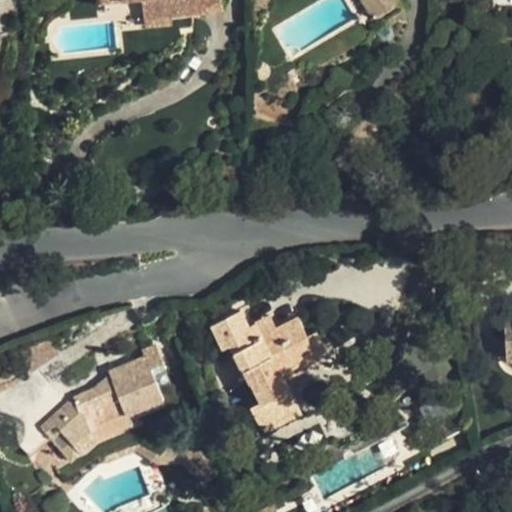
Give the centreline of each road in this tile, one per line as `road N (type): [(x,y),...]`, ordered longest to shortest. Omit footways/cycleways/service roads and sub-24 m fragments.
road 1 (residential): [(511,218),(221,242)]
road 2 (residential): [(221,242),(0,332)]
road 3 (residential): [(221,242),(0,248)]
road 4 (residential): [(384,511),(511,448)]
